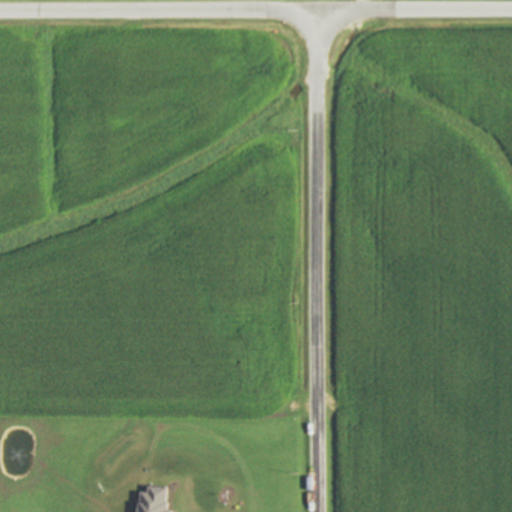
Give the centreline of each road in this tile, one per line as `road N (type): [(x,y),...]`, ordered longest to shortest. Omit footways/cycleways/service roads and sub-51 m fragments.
road 1 (residential): [(0,12),(511,10)]
road 2 (residential): [(319,511),(323,12)]
